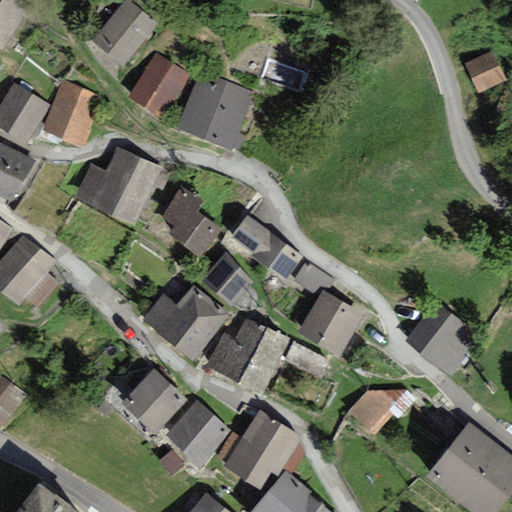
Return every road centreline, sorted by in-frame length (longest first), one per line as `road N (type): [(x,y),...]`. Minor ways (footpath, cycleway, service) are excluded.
road 1 (residential): [(0,140),(26,151),(77,153),(114,143),(222,162),(277,195),(292,238),(344,272),(418,368),(511,444)]
road 2 (residential): [(0,211),(192,380),(284,414),(304,433),(347,511)]
road 3 (unclassified): [(511,215),(472,171),(433,43),(399,0)]
road 4 (tertiary): [(107,511),(0,445)]
